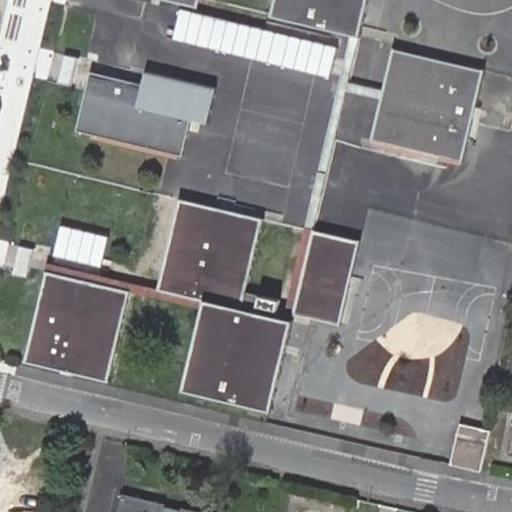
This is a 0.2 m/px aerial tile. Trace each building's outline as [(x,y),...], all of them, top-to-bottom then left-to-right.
[(164,0),(201,9),(203,0),(164,0)] [(282,0),(276,27),(354,46),(365,49),(377,0),(282,0)] [(187,7),(179,38),(336,76),(343,45),(187,7)] [(333,135),(343,137),(352,101),(384,109),(386,100),(354,92),(365,49),(354,46),(333,135)] [(386,100),(384,109),(375,147),(465,168),(487,79),(396,57),(386,100)] [(143,82),(93,70),(79,129),(183,154),(191,118),(209,122),(218,86),(146,70),(143,82)] [(343,137),(333,135),(315,225),(322,227),(343,137)] [(185,204),(163,293),(175,296),(249,313),(252,297),(270,224),(185,204)] [(59,252),(107,265),(114,236),(66,224),(59,252)] [(305,297),(320,234),(322,227),(315,225),(297,297),(290,323),(299,325),(301,317),(305,297)] [(347,327),(365,245),(320,234),(305,297),(301,317),(347,327)] [(35,255),(22,252),(16,278),(29,281),(35,255)] [(175,296),(163,293),(51,266),(49,275),(133,295),(138,296),(246,322),(249,313),(175,296)] [(113,383),(133,295),(49,275),(28,363),(113,383)] [(277,413),(299,325),(290,323),(249,313),(246,322),(227,401),(277,413)] [(511,418),(503,455),(511,457),(511,418)] [(450,471),(476,477),(487,431),(461,425),(450,471)] [(28,472),(32,491),(45,487),(41,469),(28,472)] [(195,511),(183,509),(182,511),(163,511),(165,505),(122,495),(118,511),(195,511)]
